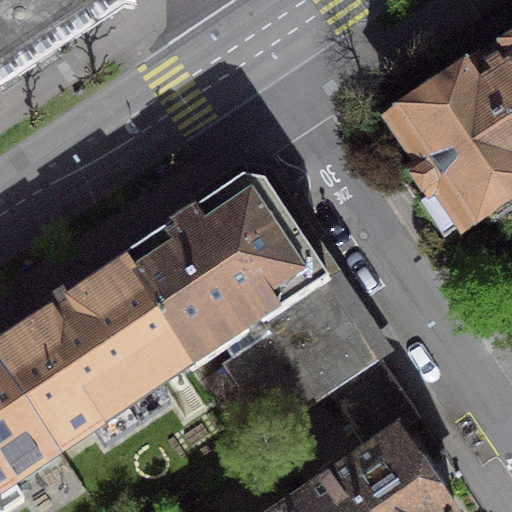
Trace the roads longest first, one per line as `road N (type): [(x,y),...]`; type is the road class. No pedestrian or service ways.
road 1 (residential): [(246,47),(485,411)]
road 2 (tertiary): [(246,47),(0,212)]
